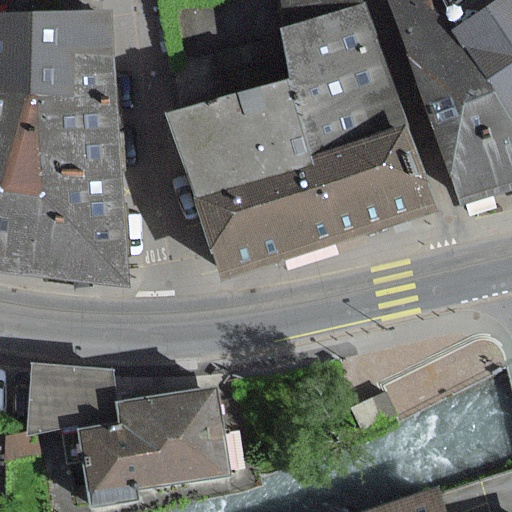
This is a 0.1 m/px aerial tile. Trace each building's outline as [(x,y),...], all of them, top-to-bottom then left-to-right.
[(281,0),(295,76),(319,150),(409,121),(358,0),(281,0)] [(511,113),(447,0),(384,0),(431,124),(460,201),(511,183),(511,113)] [(511,0),(447,0),(511,113),(511,0)] [(115,55),(113,11),(108,11),(24,8),(0,7),(0,89),(76,96),(74,53),(115,55)] [(0,256),(34,261),(130,275),(115,55),(74,53),(76,96),(0,89),(0,256)] [(309,153),(319,150),(295,76),(181,113),(206,188),(208,197),(312,163),(309,153)] [(309,153),(312,163),(208,197),(233,271),(436,205),(409,121),(319,150),(309,153)] [(29,365),(29,438),(80,431),(117,426),(115,403),(113,371),(29,365)] [(115,403),(117,426),(80,431),(88,511),(236,477),(217,388),(115,403)] [(444,511),(437,488),(360,511),(444,511)]
